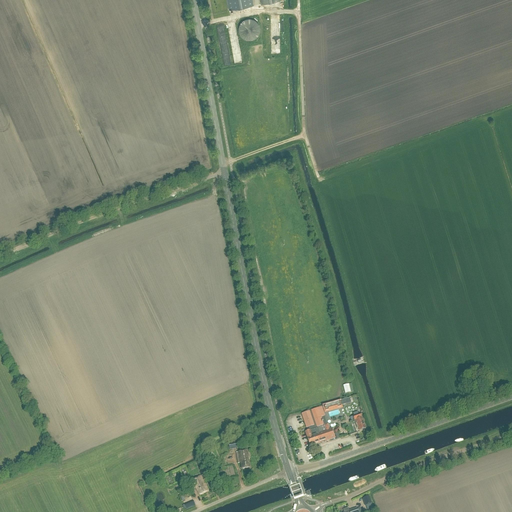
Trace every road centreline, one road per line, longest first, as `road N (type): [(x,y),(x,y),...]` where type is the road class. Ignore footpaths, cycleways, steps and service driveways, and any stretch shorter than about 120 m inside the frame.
road 1 (secondary): [(289,473),(256,351),(192,0)]
road 2 (track): [(0,257),(230,169)]
road 3 (unclassified): [(289,473),(511,397)]
road 4 (unclassified): [(314,511),(511,434)]
